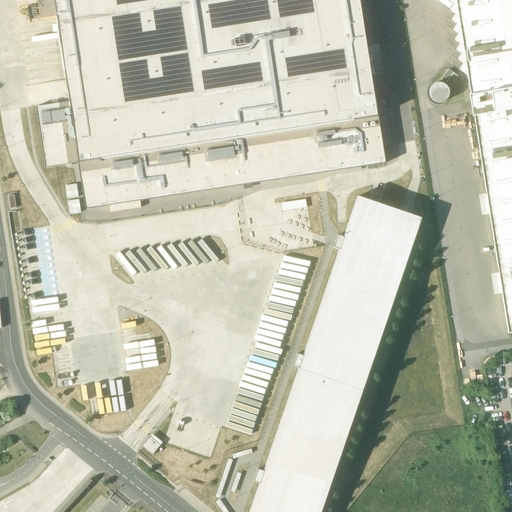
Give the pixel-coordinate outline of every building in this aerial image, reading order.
[(37,0),(41,21),(56,19),(69,102),(36,107),(46,168),(79,163),(86,210),(386,165),(383,148),(394,146),(390,120),(379,122),(372,77),(383,75),(379,44),(367,46),(360,0),(37,0)] [(511,0),(448,0),(448,1),(453,6),(449,11),(455,14),(451,21),(456,25),(452,30),(458,35),(454,40),(459,45),(455,50),(461,55),(458,60),(463,65),(459,70),(470,78),(486,195),(478,196),(481,216),(491,214),(498,274),(491,275),(494,295),(502,294),(508,334),(511,333),(511,0)] [(458,77),(448,70),(441,80),(451,87),(458,77)] [(448,97),(449,93),(448,89),(446,86),(443,84),(439,83),(435,84),(432,86),(430,90),(429,94),(430,97),(432,101),(435,103),(439,104),(443,103),(446,100),(448,97)] [(372,203),(358,198),(344,239),(337,236),(333,248),(340,251),(304,357),(297,355),(293,366),(300,368),(265,473),(258,470),(254,482),(260,484),(250,511),(321,511),(421,220),(406,215),(372,203)] [(70,215),(81,213),(79,200),(68,202),(70,215)] [(33,325),(35,354),(67,351),(65,331),(61,331),(60,323),(33,325)] [(278,334),(271,332),(270,337),(285,340),(287,329),(279,328),(278,334)] [(274,369),(277,356),(254,351),(248,374),(264,378),(266,373),(274,375),(276,369),(274,369)] [(251,434),(262,395),(235,388),(225,427),(251,434)] [(153,436),(144,448),(154,456),(163,444),(153,436)]
